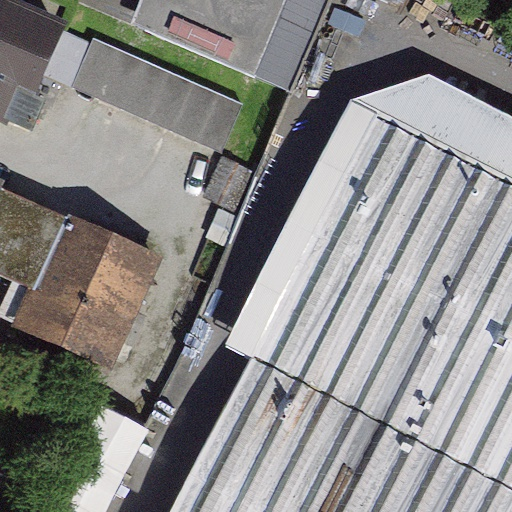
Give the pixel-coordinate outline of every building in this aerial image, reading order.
[(72,34),(0,2),(0,126),(9,130),(27,91),(44,98),(72,34)] [(95,45),(73,94),(142,124),(221,159),(243,110),(95,45)] [(161,511),(511,511),(511,122),(396,61),(161,511)] [(167,267),(0,188),(0,279),(22,290),(8,320),(118,371),(167,267)] [(87,469),(125,484),(149,426),(111,410),(87,469)] [(106,511),(107,510),(62,496),(56,511),(106,511)]
